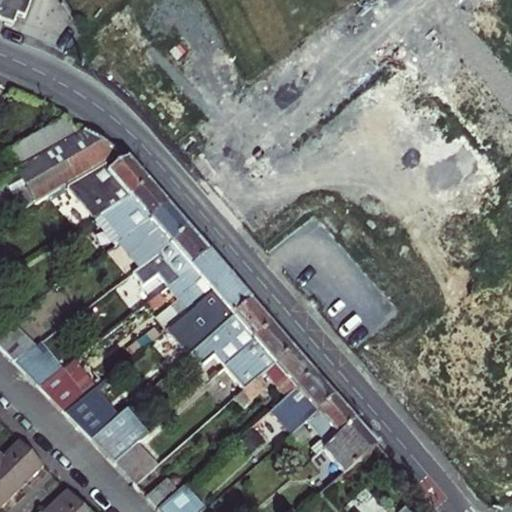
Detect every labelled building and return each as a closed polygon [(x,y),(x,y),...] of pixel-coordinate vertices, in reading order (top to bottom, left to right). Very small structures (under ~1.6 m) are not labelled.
[(0,0),(0,26),(9,31),(13,21),(18,23),(22,25),(29,11),(32,1),(31,0),(0,0)] [(138,19),(104,41),(183,161),(205,146),(200,137),(219,125),(228,138),(267,113),(243,77),(184,116),(177,105),(194,94),(180,71),(160,85),(152,74),(167,64),(138,19)] [(201,60),(183,73),(191,84),(196,80),(201,87),(214,78),(201,60)] [(360,68),(342,77),(359,114),(377,106),(360,68)] [(311,93),(329,130),(347,121),(329,84),(311,93)] [(299,101),(281,109),(298,146),(316,137),(299,101)] [(438,145),(426,117),(374,138),(385,166),(438,145)] [(0,196),(4,203),(15,197),(23,211),(62,188),(64,187),(120,156),(102,144),(83,132),(77,136),(66,120),(2,157),(11,173),(0,179),(0,196)] [(511,135),(471,149),(479,175),(511,164),(511,135)] [(229,143),(197,160),(224,209),(256,192),(229,143)] [(358,151),(327,168),(341,194),(373,176),(358,151)] [(69,194),(127,160),(120,156),(64,187),(69,194)] [(69,194),(93,222),(105,215),(108,213),(130,199),(147,184),(137,171),(127,160),(69,194)] [(93,222),(115,247),(120,244),(126,240),(149,223),(168,208),(159,198),(147,184),(130,199),(108,213),(105,215),(93,222)] [(126,240),(120,244),(140,270),(158,256),(163,251),(188,231),(178,219),(168,208),(149,223),(126,240)] [(135,274),(144,286),(159,275),(169,288),(178,282),(190,271),(209,255),(199,243),(188,231),(163,251),(158,256),(140,270),(135,274)] [(153,323),(163,334),(181,319),(229,278),(218,266),(209,255),(190,271),(178,282),(169,288),(167,290),(178,302),(153,323)] [(511,273),(392,330),(405,356),(511,305),(511,273)] [(178,351),(186,360),(191,355),(203,345),(251,303),(239,290),(229,278),(181,319),(196,336),(178,351)] [(145,307),(152,315),(166,303),(160,296),(145,307)] [(191,355),(203,370),(215,359),(224,369),(242,353),(243,352),(272,327),(262,316),(251,303),(203,345),(191,355)] [(0,326),(10,320),(0,310),(0,326)] [(0,351),(13,366),(37,348),(10,320),(0,326),(0,351)] [(224,369),(244,392),(255,383),(260,379),(264,375),(292,351),(281,338),(272,327),(243,352),(242,353),(224,369)] [(45,357),(37,348),(13,366),(38,391),(64,371),(49,354),(45,357)] [(286,401),(314,376),(303,363),(292,351),(264,375),(286,401)] [(64,417),(84,400),(96,389),(75,362),(64,371),(38,391),(64,417)] [(430,437),(478,412),(452,362),(404,387),(430,437)] [(306,424),(334,399),(326,389),(314,376),(286,401),(272,413),(293,436),(302,427),(306,424)] [(260,379),(255,383),(244,392),(242,394),(251,405),(269,390),(260,379)] [(90,443),(120,417),(96,389),(84,400),(64,417),(90,443)] [(511,393),(437,432),(451,459),(507,430),(511,439),(511,393)] [(334,399),(306,424),(322,441),(332,433),(337,439),(355,423),(346,412),(334,399)] [(113,467),(135,447),(147,437),(125,413),(120,417),(90,443),(113,467)] [(345,476),(377,448),(367,436),(355,423),(337,439),(323,451),(345,476)] [(302,427),(293,436),(286,442),(293,450),(310,436),(302,427)] [(254,429),(237,444),(251,459),(268,444),(254,429)] [(337,439),(332,433),(322,441),(318,445),(323,451),(337,439)] [(19,443),(3,459),(0,462),(0,491),(10,502),(25,486),(43,468),(19,443)] [(318,445),(312,450),(317,456),(323,451),(318,445)] [(135,447),(113,467),(134,489),(157,468),(135,447)] [(480,496),(511,473),(511,472),(499,455),(466,478),(480,496)] [(146,498),(157,511),(158,511),(186,488),(179,494),(166,480),(146,498)] [(205,511),(206,511),(186,488),(158,511),(205,511)] [(0,511),(10,502),(0,491),(0,511)] [(53,506),(47,511),(86,511),(83,508),(70,496),(64,501),(62,498),(53,506)]
